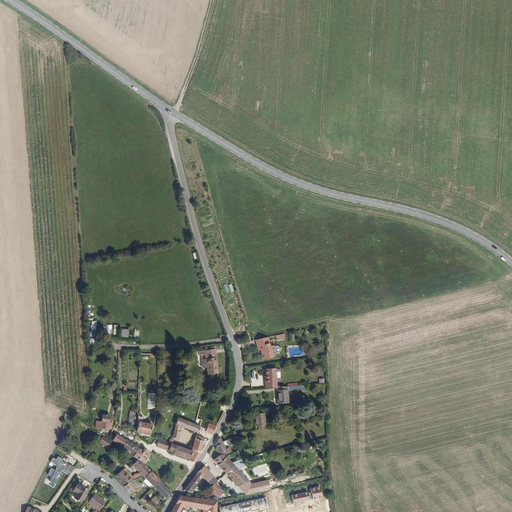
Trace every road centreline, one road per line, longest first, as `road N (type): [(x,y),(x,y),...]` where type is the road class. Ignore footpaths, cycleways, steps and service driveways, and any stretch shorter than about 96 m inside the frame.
road 1 (tertiary): [(511,263),(455,226),(288,178),(174,112)]
road 2 (unclassified): [(233,341),(188,207),(171,133),(174,112)]
road 3 (tertiary): [(174,112),(10,0)]
road 4 (unknown): [(111,408),(116,345),(233,341)]
road 5 (residential): [(193,466),(234,395),(233,341)]
